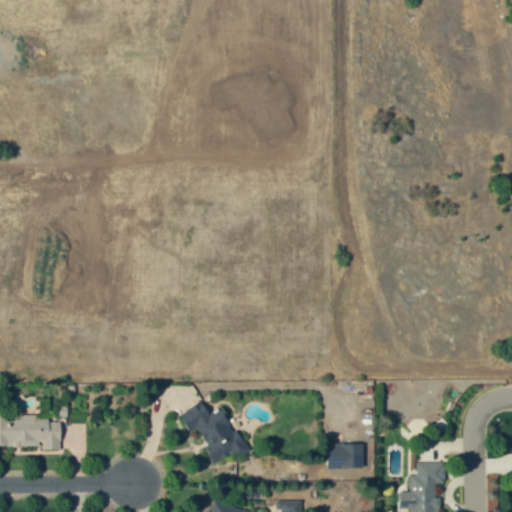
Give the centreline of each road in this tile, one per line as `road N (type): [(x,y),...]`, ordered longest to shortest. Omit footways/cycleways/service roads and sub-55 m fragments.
road 1 (residential): [(470,511),(477,409),(511,397)]
road 2 (residential): [(0,479),(129,478)]
